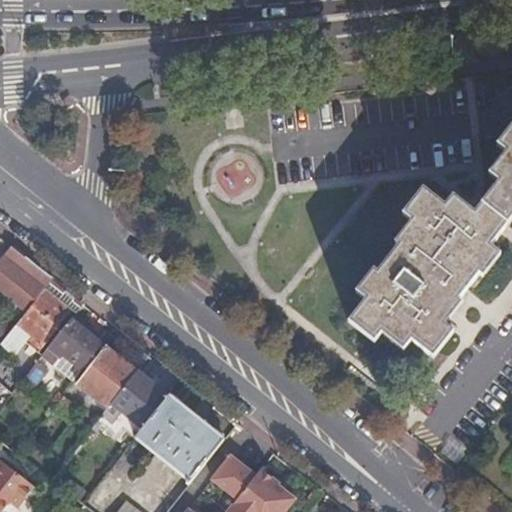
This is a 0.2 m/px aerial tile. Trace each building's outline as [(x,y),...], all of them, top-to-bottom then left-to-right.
[(502,183),(484,206),(509,226),(511,221),(511,130),(499,146),(508,153),(511,156),(495,178),(502,183)] [(511,156),(508,153),(491,175),(495,178),(511,156)] [(493,246),(503,233),(509,226),(484,206),(477,215),(474,219),(452,201),(447,208),(425,190),(405,215),(414,222),(418,226),(401,247),(362,296),(369,302),(365,306),(352,323),(377,343),(384,334),(387,330),(409,347),(414,341),(436,358),(446,345),(455,333),(447,326),(443,323),(460,301),(481,275),(499,252),(493,246)] [(455,197),(452,201),(474,219),(477,215),(455,197)] [(397,244),(401,247),(418,226),(414,222),(397,244)] [(49,278),(11,247),(0,261),(0,295),(22,313),(42,288),(49,278)] [(499,252),(481,275),(485,278),(503,255),(499,252)] [(70,310),(74,314),(82,304),(64,290),(49,278),(42,288),(70,310)] [(15,322),(0,341),(0,345),(15,357),(28,340),(39,349),(70,310),(42,288),(22,313),(15,322)] [(443,323),(447,326),(464,304),(460,301),(443,323)] [(39,358),(71,380),(99,345),(91,339),(96,334),(73,316),(39,358)] [(387,330),(384,334),(405,351),(409,347),(387,330)] [(147,356),(138,348),(124,365),(104,349),(99,345),(71,380),(71,381),(75,384),(105,408),(134,372),(147,356)] [(36,362),(20,382),(29,390),(46,369),(36,362)] [(134,372),(105,408),(98,417),(107,424),(117,411),(139,429),(166,397),(134,372)] [(55,405),(62,411),(70,401),(63,396),(55,405)] [(166,397),(139,429),(130,440),(186,484),(220,444),(222,441),(166,397)] [(234,460),(243,467),(258,448),(249,440),(234,460)] [(258,448),(243,467),(252,475),(267,455),(258,448)] [(30,450),(23,458),(31,464),(38,457),(30,450)] [(225,491),(243,467),(234,460),(230,457),(212,481),(225,491)] [(35,486),(0,458),(0,511),(2,511),(10,502),(18,508),(35,486)] [(252,475),(243,467),(225,491),(237,501),(228,511),(286,511),(295,501),(278,487),(279,485),(261,471),(256,477),(252,475)] [(131,511),(120,503),(112,511),(131,511)]
